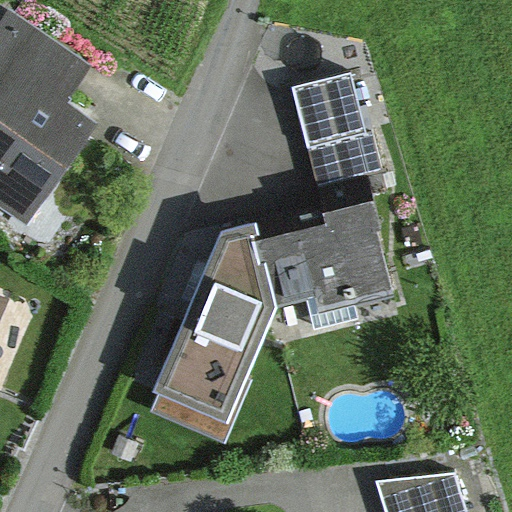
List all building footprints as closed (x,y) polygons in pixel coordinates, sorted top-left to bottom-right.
[(0,206),(25,224),(102,115),(71,93),(91,65),(8,7),(0,18),(0,206)] [(350,71),(292,85),(306,142),(364,127),(350,71)] [(325,209),(260,225),(277,299),(313,290),(317,307),(393,289),(368,187),(322,198),(325,209)] [(277,299),(260,225),(255,209),(222,219),(200,271),(155,378),(164,382),(153,407),(225,437),(251,374),(243,370),(277,299)] [(0,313),(11,288),(0,283),(0,313)] [(470,511),(457,466),(377,476),(388,511),(470,511)]
